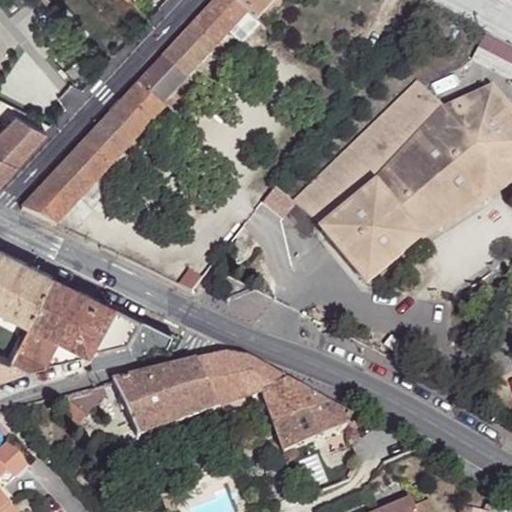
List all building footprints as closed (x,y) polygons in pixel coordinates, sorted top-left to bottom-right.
[(247,13),(232,0),(217,0),(161,60),(183,81),(185,78),(220,41),(230,31),(247,13)] [(232,0),(247,13),(257,20),(261,16),(276,0),(232,0)] [(242,43),(261,23),(257,20),(247,13),(230,31),(242,43)] [(511,72),(475,54),(470,64),(511,84),(511,72)] [(183,81),(161,60),(137,86),(160,105),(183,81)] [(463,115),(492,90),(440,111),(414,85),(289,206),(314,233),(365,192),(423,131),(460,135),(463,115)] [(109,168),(164,108),(160,105),(137,86),(83,144),(109,168)] [(511,115),(492,90),(463,115),(460,135),(423,131),(365,192),(314,233),(311,236),(356,290),(411,246),(484,199),(488,168),(508,169),(511,165),(511,115)] [(0,179),(41,135),(13,117),(0,131),(0,179)] [(106,171),(109,168),(83,144),(20,210),(55,226),(95,183),(106,171)] [(511,180),(511,165),(508,169),(488,168),(484,199),(509,184),(511,180)] [(256,209),(275,225),(289,208),(271,191),(256,209)] [(13,255),(0,248),(0,307),(27,320),(51,273),(26,260),(13,255)] [(190,293),(200,278),(189,271),(179,287),(190,293)] [(141,318),(51,273),(27,320),(8,358),(28,367),(87,352),(90,367),(162,350),(166,342),(170,334),(169,334),(141,321),(141,318)] [(504,298),(494,305),(500,312),(509,304),(504,298)] [(0,377),(28,367),(8,358),(0,354),(0,377)] [(196,362),(216,410),(261,393),(274,425),(326,402),(287,380),(245,360),(224,354),(196,362)] [(137,437),(216,410),(196,362),(111,383),(137,437)] [(106,396),(103,390),(74,399),(84,417),(106,396)] [(84,417),(74,399),(54,405),(76,425),(84,417)] [(274,425),(285,450),(347,427),(352,417),(326,402),(274,425)] [(352,417),(347,427),(352,429),(354,426),(355,423),(354,419),(352,417)] [(16,478),(31,465),(10,442),(0,451),(0,460),(10,471),(16,478)] [(0,480),(10,471),(0,460),(0,480)] [(0,493),(0,511),(1,511),(10,504),(0,493)] [(172,493),(162,498),(168,511),(179,511),(172,493)] [(417,511),(415,507),(412,499),(381,511),(417,511)] [(434,511),(430,501),(415,507),(417,511),(434,511)]
